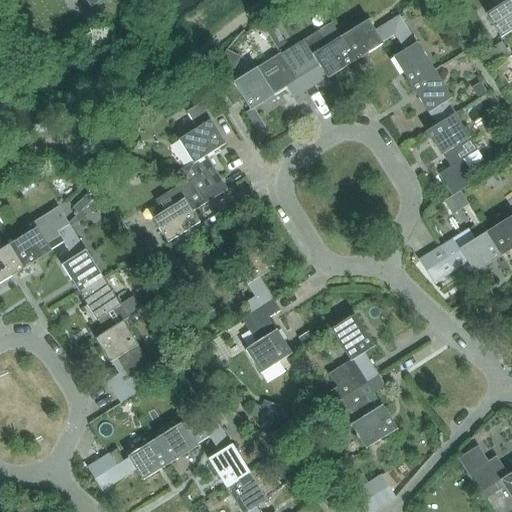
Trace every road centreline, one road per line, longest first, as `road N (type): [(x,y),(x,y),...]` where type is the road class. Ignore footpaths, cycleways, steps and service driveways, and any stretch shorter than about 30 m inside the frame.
road 1 (residential): [(368,138),(345,131),(327,137),(285,168),(281,192),(315,258),(393,277)]
road 2 (residential): [(0,338),(33,343),(79,412),(59,474)]
road 3 (residential): [(410,511),(504,378)]
road 4 (residential): [(393,277),(409,215),(394,167),(368,138)]
road 5 (residential): [(504,378),(393,277)]
